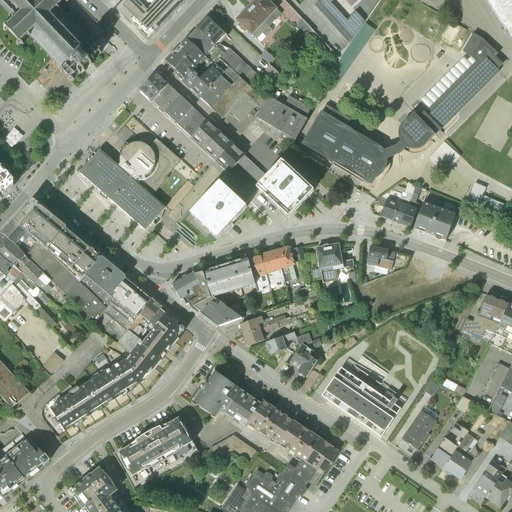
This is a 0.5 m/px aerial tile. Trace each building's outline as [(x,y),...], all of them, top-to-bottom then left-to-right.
[(0,0),(0,5),(14,20),(7,26),(5,23),(3,25),(5,28),(2,30),(4,32),(7,29),(18,41),(15,44),(17,46),(29,35),(70,79),(80,70),(81,70),(83,73),(84,72),(85,71),(83,68),(88,63),(91,66),(92,65),(92,64),(90,62),(90,61),(100,51),(99,51),(101,49),(92,41),(90,42),(60,10),(68,2),(66,0),(0,0)] [(148,41),(187,0),(125,0),(116,9),(116,10),(148,41)] [(277,9),(267,0),(254,0),(247,7),(269,27),(275,21),(275,20),(281,14),(276,10),(277,9)] [(334,0),(320,0),(314,6),(349,44),(364,23),(365,22),(355,11),(346,20),(331,3),(334,0)] [(511,0),(484,0),(510,38),(511,36),(511,0)] [(247,7),(235,20),(239,24),(237,26),(244,33),(246,31),(251,36),(252,35),(256,40),(262,34),(265,37),(272,30),(247,7)] [(207,18),(196,29),(217,47),(227,37),(207,18)] [(301,20),(296,25),(308,38),(313,32),(301,20)] [(374,30),(364,23),(349,44),(339,59),(340,59),(324,85),(333,91),(374,30)] [(196,29),(186,40),(214,65),(224,54),(217,47),(196,29)] [(467,61),(463,58),(420,101),(427,108),(418,118),(413,113),(403,123),(402,123),(399,127),(398,131),(398,138),(399,142),(396,145),(383,151),(381,148),(361,136),(363,132),(355,127),(354,127),(352,130),(346,127),(350,120),(326,105),(325,106),(301,144),(301,145),(370,184),(373,180),(375,179),(380,176),(384,171),(386,166),(387,160),(400,154),(406,148),(411,150),(415,150),(420,149),(425,146),(425,145),(435,135),(435,136),(476,95),(499,73),(497,70),(501,65),(494,57),(496,55),(482,41),(482,40),(473,34),(462,51),(471,57),(467,61)] [(176,51),(166,62),(177,73),(175,75),(178,78),(181,82),(195,68),(205,57),(186,40),(176,51)] [(228,67),(237,57),(229,49),(219,59),(228,67)] [(268,65),(274,59),(266,51),(260,57),(268,65)] [(223,73),(214,65),(205,57),(181,82),(190,90),(200,98),(223,73)] [(228,67),(232,71),(242,62),(237,57),(228,67)] [(237,76),(246,66),(242,62),(232,71),(237,76)] [(251,70),(246,66),(237,76),(241,80),(251,70)] [(278,74),(270,66),(265,71),(273,79),(278,74)] [(239,78),(229,68),(200,98),(210,108),(239,78)] [(222,119),(229,112),(230,113),(228,115),(231,118),(233,116),(240,123),(256,106),(260,110),(265,103),(250,89),(259,78),(251,70),(241,80),(239,78),(210,108),(222,119)] [(155,74),(139,90),(152,101),(167,85),(155,74)] [(152,101),(165,113),(180,97),(167,85),(152,101)] [(307,120),(305,119),(310,109),(309,108),(310,106),(299,99),(297,102),(289,97),(284,107),(276,102),(280,94),(272,90),(268,97),(265,103),(260,110),(255,118),(282,133),(279,138),(290,145),(293,140),(295,141),(307,120)] [(165,113),(177,125),(192,109),(180,97),(165,113)] [(206,122),(192,109),(177,125),(191,138),(206,122)] [(206,122),(191,138),(203,149),(219,133),(206,122)] [(8,134),(12,145),(23,141),(19,130),(8,134)] [(219,133),(203,149),(216,161),(231,145),(219,133)] [(99,152),(80,173),(145,230),(165,209),(152,196),(168,178),(167,177),(181,161),(156,139),(148,148),(142,144),(136,141),(127,144),(122,149),(119,155),(118,165),(99,152)] [(460,157),(443,142),(428,159),(444,174),(460,157)] [(231,145),(216,161),(229,173),(244,156),(231,145)] [(267,177),(245,156),(190,215),(216,239),(246,208),(244,205),(258,190),(256,188),(267,177)] [(0,167),(0,199),(7,191),(12,186),(12,180),(1,166),(0,167)] [(288,218),(313,191),(286,166),(272,182),(267,177),(256,188),(258,190),(288,218)] [(415,187),(408,183),(404,193),(400,192),(391,221),(400,225),(415,187)] [(474,183),(474,184),(464,207),(501,223),(508,207),(482,196),(486,188),(474,183)] [(415,203),(420,189),(415,187),(400,225),(409,228),(418,204),(415,203)] [(384,205),(380,217),(391,221),(400,192),(393,189),(376,202),(384,205)] [(413,229),(428,235),(445,242),(455,215),(423,203),(413,229)] [(13,221),(46,252),(65,229),(38,206),(28,207),(13,221)] [(509,208),(501,225),(511,230),(511,208),(509,208)] [(103,313),(106,309),(78,283),(68,273),(46,252),(13,221),(1,234),(96,322),(103,313)] [(87,247),(83,244),(65,229),(46,252),(68,273),(89,249),(87,247)] [(43,292),(47,295),(52,290),(48,286),(52,281),(1,234),(0,235),(0,256),(39,290),(42,292),(43,292)] [(318,262),(309,264),(312,282),(322,280),(322,284),(337,281),(336,270),(353,266),(352,260),(341,262),(337,245),(329,247),(327,245),(323,246),(323,248),(316,249),(318,262)] [(391,271),(393,262),(386,260),(388,251),(370,247),(366,265),(391,271)] [(297,262),(304,260),(301,248),(293,250),(297,262)] [(68,273),(78,283),(100,258),(89,249),(68,273)] [(287,249),(276,252),(284,281),(285,283),(296,280),(293,267),(294,266),(291,256),(289,257),(287,249)] [(260,256),(269,285),(284,281),(276,252),(260,256)] [(39,290),(0,256),(0,270),(13,282),(11,284),(26,301),(52,329),(56,325),(40,308),(40,306),(32,298),(35,298),(39,294),(39,290)] [(269,285),(260,256),(248,260),(255,286),(257,292),(263,290),(263,288),(269,285)] [(78,283),(106,309),(115,295),(113,294),(126,279),(100,258),(78,283)] [(251,287),(255,286),(248,260),(195,276),(205,295),(188,304),(190,308),(190,309),(208,299),(213,297),(214,298),(251,287)] [(13,282),(0,270),(0,318),(4,323),(26,301),(11,285),(11,284),(13,282)] [(186,306),(205,295),(193,273),(171,285),(180,300),(180,301),(182,299),(186,306)] [(103,313),(126,331),(127,330),(139,315),(151,300),(126,279),(113,294),(115,295),(106,309),(103,313)] [(297,291),(300,301),(308,299),(305,289),(297,291)] [(461,331),(471,335),(472,332),(482,336),(485,330),(497,300),(487,296),(480,313),(477,312),(473,322),(466,320),(461,331)] [(311,299),(313,307),(320,305),(318,297),(311,299)] [(139,315),(127,330),(128,331),(136,338),(141,332),(136,328),(144,319),(149,323),(160,310),(161,308),(151,300),(139,315)] [(497,300),(485,330),(494,334),(507,305),(497,300)] [(240,319),(240,318),(225,307),(220,303),(201,313),(219,327),(240,319)] [(511,355),(511,306),(507,305),(494,334),(489,345),(511,355)] [(160,310),(149,323),(155,328),(166,314),(160,310)] [(184,330),(184,329),(184,328),(183,327),(182,327),(181,327),(181,326),(166,314),(155,328),(142,342),(141,341),(129,355),(124,360),(140,385),(142,383),(143,382),(164,356),(162,354),(164,351),(167,352),(183,331),(184,330)] [(239,326),(243,336),(285,320),(284,316),(272,320),(271,318),(263,321),(261,317),(239,326)] [(292,324),(290,318),(285,320),(243,336),(247,347),(264,341),(262,335),(291,324),(292,324)] [(128,331),(117,344),(129,355),(141,341),(136,338),(128,331)] [(267,348),(266,350),(268,354),(270,355),(286,350),(284,343),(296,339),(299,347),(301,347),(304,346),(311,343),(308,334),(296,339),(294,333),(265,344),(267,348)] [(311,343),(314,349),(324,344),(323,339),(311,343)] [(304,346),(301,347),(290,363),(299,369),(297,373),(298,374),(298,376),(302,378),(304,378),(306,379),(317,362),(316,361),(319,357),(313,353),(313,352),(304,346)] [(53,372),(64,359),(55,351),(44,364),(53,372)] [(137,386),(138,386),(140,385),(124,360),(121,358),(117,361),(119,364),(104,372),(102,370),(97,374),(115,401),(117,399),(121,395),(123,397),(133,391),(132,389),(137,386)] [(511,361),(508,369),(487,410),(497,415),(506,398),(501,395),(503,390),(511,394),(511,361)] [(0,394),(11,409),(29,394),(0,362),(0,394)] [(493,398),(508,369),(497,364),(482,393),(493,398)] [(389,389),(382,397),(341,368),(321,397),(381,438),(400,409),(393,404),(399,397),(389,389)] [(223,414),(240,391),(214,373),(194,402),(213,414),(211,417),(214,419),(216,417),(220,412),(223,414)] [(73,389),(90,417),(92,415),(97,412),(99,412),(102,411),(104,410),(106,407),(108,405),(113,402),(115,401),(97,374),(92,377),(93,379),(80,388),(78,386),(73,389)] [(455,390),(458,384),(446,379),(443,385),(455,390)] [(432,380),(425,389),(434,396),(441,386),(432,380)] [(90,417),(73,389),(67,394),(68,396),(50,409),(65,432),(72,428),(74,429),(84,422),(83,421),(88,417),(88,418),(90,417)] [(223,414),(244,428),(247,425),(260,404),(240,391),(223,414)] [(457,407),(467,411),(472,400),(463,395),(457,407)] [(247,425),(262,436),(277,446),(279,443),(294,422),(278,411),(263,401),(260,404),(247,425)] [(401,440),(416,450),(421,443),(423,445),(429,435),(428,434),(436,422),(420,412),(401,440)] [(115,455),(133,490),(197,454),(190,440),(187,429),(183,424),(180,421),(178,419),(168,424),(162,426),(154,430),(145,434),(136,440),(129,446),(115,455)] [(310,432),(294,422),(279,443),(280,445),(280,446),(285,450),(286,448),(290,451),(289,452),(294,456),(310,432)] [(0,451),(21,434),(15,427),(10,431),(7,432),(3,435),(0,435),(0,451)] [(453,427),(430,460),(443,469),(466,434),(468,432),(463,429),(460,433),(453,427)] [(316,470),(323,475),(339,451),(336,450),(334,452),(333,451),(334,448),(310,432),(294,456),(296,457),(295,458),(299,462),(294,469),(287,464),(274,483),(271,481),(272,479),(272,476),(267,473),(265,473),(263,475),(256,471),(249,481),(248,480),(244,486),(247,488),(244,492),(236,486),(219,510),(221,511),(287,511),(299,496),(302,497),(307,489),(304,488),(316,470)] [(477,442),(466,434),(443,469),(460,480),(477,455),(474,446),(477,442)] [(232,454),(248,465),(257,452),(233,436),(210,448),(218,463),(232,454)] [(25,479),(48,461),(34,443),(32,444),(30,441),(28,443),(27,441),(23,444),(23,443),(6,456),(25,479)] [(25,479),(6,456),(0,461),(0,473),(2,476),(12,489),(25,479)] [(501,475),(505,469),(492,461),(490,464),(489,464),(482,473),(483,474),(473,489),(486,498),(501,475)] [(112,495),(117,491),(106,475),(105,475),(100,468),(74,488),(75,489),(74,490),(72,490),(70,491),(70,493),(71,494),(72,495),(73,495),(74,496),(72,498),(83,511),(95,511),(111,500),(113,498),(113,497),(112,495)] [(486,498),(500,507),(508,496),(510,497),(511,494),(511,474),(507,479),(501,475),(486,498)] [(0,477),(0,498),(12,489),(2,476),(0,477)] [(121,511),(111,500),(95,511),(121,511)]
